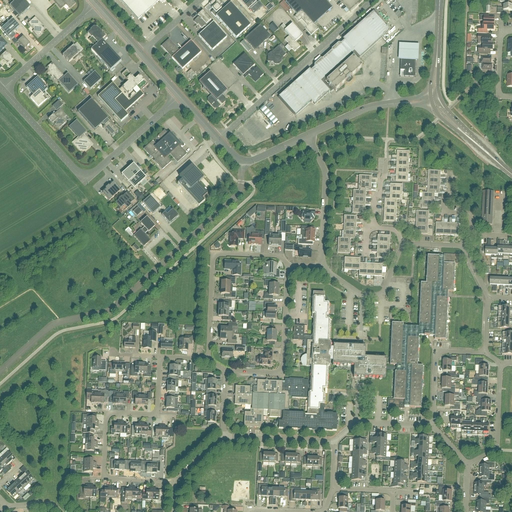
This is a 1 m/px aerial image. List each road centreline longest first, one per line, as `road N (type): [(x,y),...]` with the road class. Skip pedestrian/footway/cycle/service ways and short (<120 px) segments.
road 1 (unclassified): [(0,371),(51,326),(115,305),(236,197),(242,161)]
road 2 (unclassified): [(179,97),(96,171),(81,175),(2,90)]
road 3 (unclassified): [(373,0),(217,139)]
road 4 (residential): [(208,359),(211,261),(217,254),(278,257),(287,266)]
road 5 (residential): [(225,371),(281,375),(287,266)]
road 6 (residential): [(321,267),(325,173),(308,135)]
road 7 (residential): [(173,482),(103,472),(106,413)]
road 8 (unclassified): [(2,90),(95,5)]
road 9 (residential): [(402,244),(380,296),(362,295),(321,267)]
